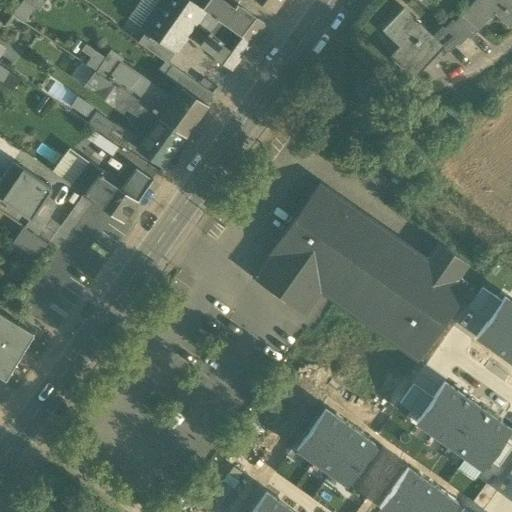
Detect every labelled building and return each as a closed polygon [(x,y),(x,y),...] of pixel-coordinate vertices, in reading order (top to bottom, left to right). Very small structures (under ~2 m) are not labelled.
[(33,0),(33,1),(30,0),(23,0),(13,15),(25,23),(40,0),(33,0)] [(161,0),(142,0),(129,19),(142,27),(161,0)] [(194,23),(204,9),(202,7),(202,8),(190,0),(161,0),(142,27),(146,30),(175,50),(194,23)] [(239,11),(222,0),(207,0),(202,7),(204,9),(218,19),(250,42),(263,24),(241,8),(239,11)] [(280,0),(256,0),(272,11),(280,0)] [(415,0),(430,10),(437,0),(415,0)] [(475,26),(490,10),(480,0),(475,0),(462,14),(475,26)] [(511,0),(480,0),(490,10),(508,26),(511,21),(511,0)] [(403,68),(413,78),(443,46),(432,36),(433,35),(403,7),(385,26),(402,42),(399,46),(389,56),(403,69),(403,68)] [(194,23),(208,33),(218,19),(204,9),(194,23)] [(462,14),(454,23),(469,37),(478,28),(475,26),(462,14)] [(231,69),(250,42),(218,19),(208,33),(199,45),(231,69)] [(468,38),(469,37),(454,23),(450,20),(443,28),(441,26),(433,35),(432,36),(443,46),(449,52),(456,44),(458,45),(466,36),(468,38)] [(382,30),(399,46),(402,42),(385,26),(382,30)] [(175,50),(146,30),(138,41),(164,61),(167,62),(175,50)] [(95,71),(105,57),(85,43),(80,51),(90,57),(86,64),(95,71)] [(119,62),(120,63),(124,58),(110,49),(105,57),(95,71),(107,79),(119,62)] [(176,84),(183,74),(167,62),(164,61),(157,70),(176,84)] [(84,86),(95,71),(86,64),(83,62),(72,77),(84,86)] [(117,84),(129,68),(120,63),(119,62),(107,79),(109,80),(110,79),(117,84)] [(9,72),(0,65),(0,80),(3,82),(9,72)] [(129,68),(117,84),(127,92),(139,75),(129,68)] [(139,119),(152,128),(160,118),(161,117),(127,92),(117,84),(110,79),(109,80),(107,79),(95,71),(84,86),(122,114),(126,109),(139,119)] [(182,88),(206,104),(213,94),(183,74),(176,84),(182,88)] [(127,92),(161,117),(173,100),(139,75),(127,92)] [(182,88),(173,100),(161,117),(160,118),(184,134),(206,104),(182,88)] [(94,107),(77,96),(67,110),(84,121),(94,107)] [(88,124),(107,137),(114,125),(96,112),(88,124)] [(184,134),(160,118),(152,128),(137,148),(162,166),(185,135),(184,135),(184,134)] [(131,135),(114,125),(107,137),(124,147),(131,135)] [(89,140),(113,156),(118,148),(94,132),(89,140)] [(52,170),(70,184),(87,161),(69,147),(52,170)] [(70,184),(83,195),(98,174),(99,175),(102,170),(88,160),(87,161),(70,184)] [(0,178),(0,211),(23,227),(24,228),(52,188),(12,161),(1,178),(0,178)] [(83,195),(123,222),(152,180),(136,169),(121,190),(99,175),(98,174),(83,195)] [(269,254),(286,266),(276,281),(287,289),(309,305),(320,290),(417,359),(467,289),(455,280),(434,265),(319,184),(269,254)] [(47,242),(24,228),(23,227),(9,248),(20,255),(17,259),(30,268),(47,242)] [(434,265),(455,280),(466,264),(444,248),(434,265)] [(286,266),(269,254),(253,277),(303,313),(309,305),(287,289),(276,281),(286,266)] [(19,282),(27,268),(19,263),(12,265),(9,270),(10,276),(19,282)] [(468,307),(477,314),(491,294),(482,287),(468,307)] [(501,301),(491,294),(477,314),(487,321),(501,301)] [(476,337),(493,348),(511,321),(511,302),(504,297),(501,301),(487,321),(476,337)] [(0,376),(5,379),(32,333),(0,312),(0,376)] [(511,321),(493,348),(509,360),(511,355),(511,321)] [(419,417),(416,422),(432,434),(461,394),(444,382),(433,397),(419,417)] [(409,410),(423,390),(413,384),(399,403),(409,410)] [(423,390),(409,410),(419,417),(433,397),(423,390)] [(461,394),(432,434),(449,445),(477,405),(461,394)] [(477,405),(449,445),(465,457),(493,417),(477,405)] [(325,409),(296,449),(313,461),(341,421),(325,409)] [(493,417),(465,457),(482,469),(488,460),(502,440),(510,429),(493,417)] [(341,421),(313,461),(329,472),(358,433),(341,421)] [(358,433),(329,472),(346,484),(375,445),(358,433)] [(511,447),(502,440),(488,460),(498,466),(511,447)] [(407,468),(379,508),(385,511),(401,511),(424,480),(407,468)] [(424,480),(401,511),(425,511),(440,491),(424,480)] [(440,491),(425,511),(450,511),(457,503),(440,491)] [(265,492),(251,511),(276,511),(282,504),(265,492)]
